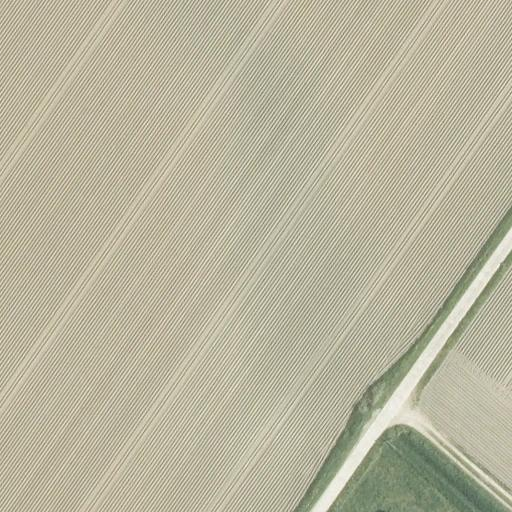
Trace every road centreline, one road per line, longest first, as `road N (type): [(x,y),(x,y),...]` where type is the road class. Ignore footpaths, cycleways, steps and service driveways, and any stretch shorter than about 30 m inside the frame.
road 1 (unclassified): [(320,511),(511,240)]
road 2 (track): [(397,402),(511,504)]
